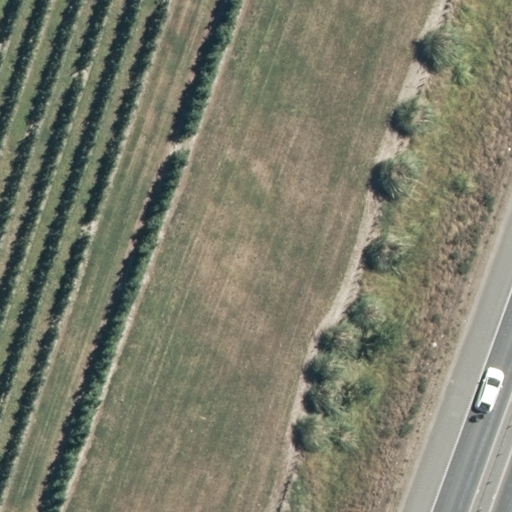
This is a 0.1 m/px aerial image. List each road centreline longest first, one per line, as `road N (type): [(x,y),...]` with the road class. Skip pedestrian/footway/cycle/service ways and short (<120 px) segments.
road 1 (motorway): [(287,511),(480,0)]
road 2 (trunk): [(415,511),(511,254)]
